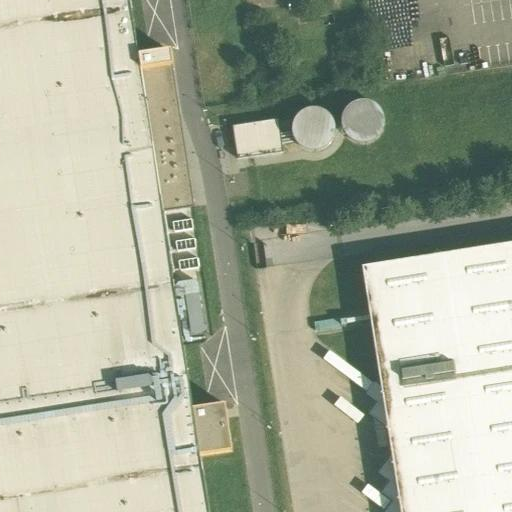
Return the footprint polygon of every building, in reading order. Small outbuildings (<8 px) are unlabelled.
[(0,0),(0,511),(208,511),(200,456),(231,451),(224,404),(193,409),(183,344),(205,340),(195,274),(203,272),(169,52),(139,56),(129,0),(0,0)] [(351,128),(347,139),(369,146),(381,109),(346,98),(338,124),(351,128)] [(287,142),(321,150),(329,113),(295,106),(287,142)] [(277,120),(234,126),(238,159),(283,153),(277,120)] [(511,511),(511,242),(363,266),(384,390),(373,383),(364,394),(375,404),(368,414),(389,429),(394,453),(387,463),(384,461),(376,475),(389,483),(380,493),(392,503),(384,511),(511,511)]
